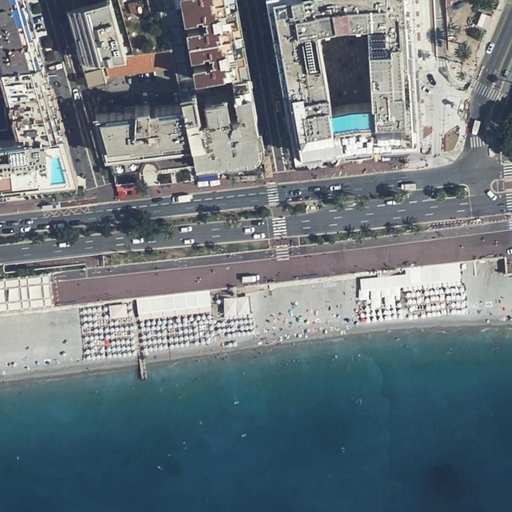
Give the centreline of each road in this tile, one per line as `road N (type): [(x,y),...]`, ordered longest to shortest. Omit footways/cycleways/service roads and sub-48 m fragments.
road 1 (primary): [(0,254),(397,214)]
road 2 (residential): [(107,213),(51,0)]
road 3 (residential): [(285,194),(251,0)]
road 4 (unknown): [(355,141),(392,125),(393,49),(381,26),(342,29)]
road 5 (primary): [(285,194),(107,213)]
road 6 (primary): [(431,177),(285,194)]
road 7 (unknown): [(296,34),(315,135),(355,141)]
